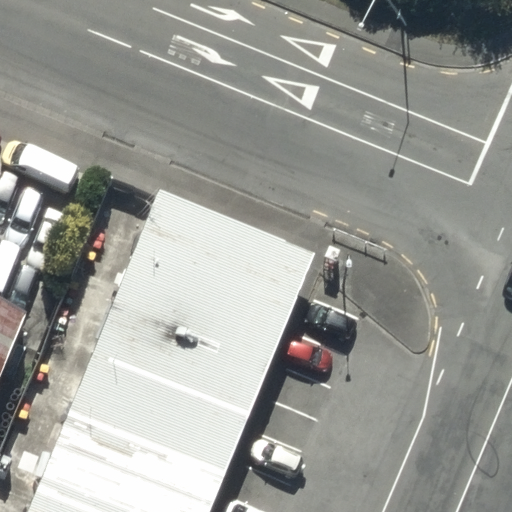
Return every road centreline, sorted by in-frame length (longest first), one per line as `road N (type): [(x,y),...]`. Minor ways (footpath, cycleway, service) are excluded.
road 1 (tertiary): [(511,200),(14,0)]
road 2 (tertiary): [(511,382),(457,511)]
